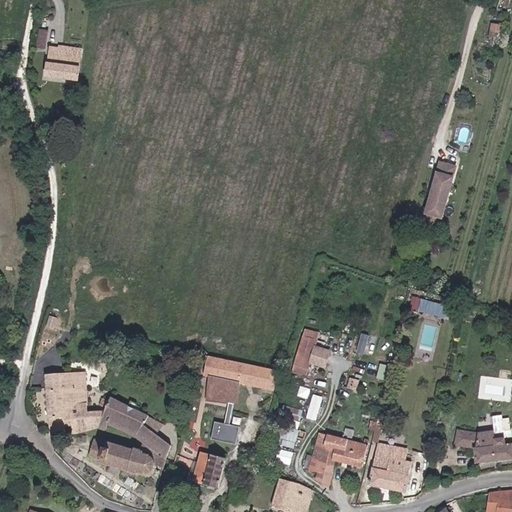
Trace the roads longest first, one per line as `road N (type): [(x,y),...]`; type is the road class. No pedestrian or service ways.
road 1 (unclassified): [(15,417),(63,220),(27,82),(41,5)]
road 2 (unclassified): [(129,511),(81,484),(15,417)]
